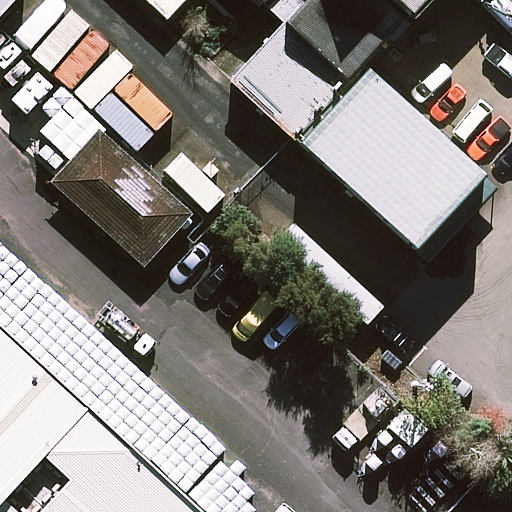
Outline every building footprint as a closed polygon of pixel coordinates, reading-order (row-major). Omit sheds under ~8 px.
[(187,0),(141,0),(165,23),(187,0)] [(259,0),(272,12),(282,0),(259,0)] [(287,26),(347,82),(409,15),(392,0),(282,0),(272,12),(287,26)] [(347,82),(287,26),(232,84),(299,147),(354,88),(347,82)] [(354,88),(299,147),(413,254),(482,180),(368,73),(354,88)] [(99,131),(52,180),(146,269),(193,220),(99,131)] [(227,511),(0,313),(0,511),(227,511)]
